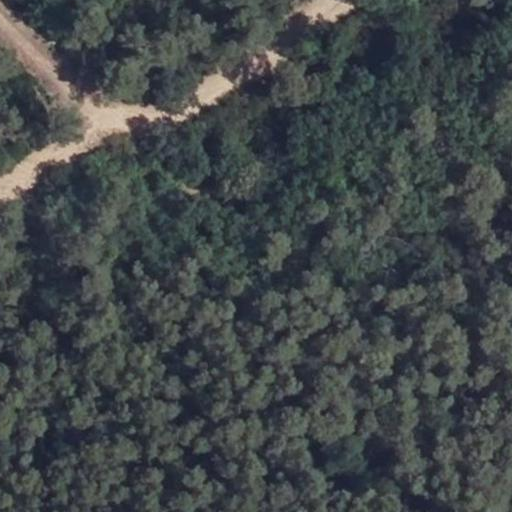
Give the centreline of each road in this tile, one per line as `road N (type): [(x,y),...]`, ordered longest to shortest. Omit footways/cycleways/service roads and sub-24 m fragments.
road 1 (track): [(333,0),(171,118),(99,125)]
road 2 (track): [(0,186),(99,125),(0,10)]
